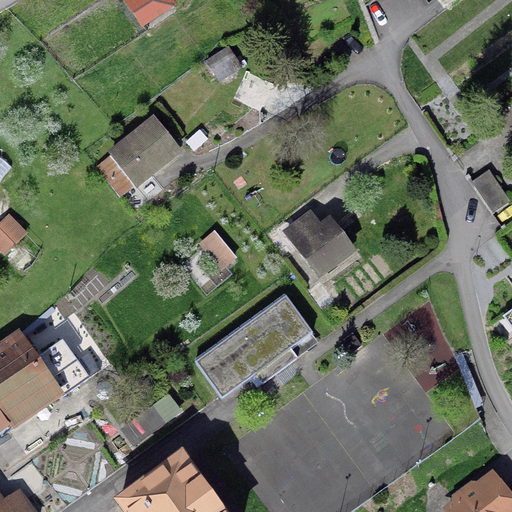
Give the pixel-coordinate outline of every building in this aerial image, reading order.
[(172,9),(165,0),(121,0),(142,30),(172,9)] [(205,64),(214,77),(235,64),(226,50),(205,64)] [(146,173),(174,150),(152,122),(109,156),(133,187),(148,175),(146,173)] [(492,214),(507,203),(491,178),(475,189),(492,214)] [(329,226),(319,233),(306,217),(284,233),(316,276),(348,252),(329,226)] [(298,343),(310,335),(284,299),(193,365),(219,400),(252,376),(259,386),(295,360),(294,359),(304,352),(298,343)] [(511,308),(501,316),(511,332),(511,308)] [(57,392),(61,397),(97,372),(83,351),(66,363),(50,339),(30,352),(19,336),(0,348),(0,423),(4,420),(8,426),(57,392)] [(134,447),(167,423),(156,407),(122,431),(134,447)] [(122,511),(217,511),(179,460),(117,504),(122,511)] [(511,511),(511,507),(490,478),(446,511),(511,511)]
